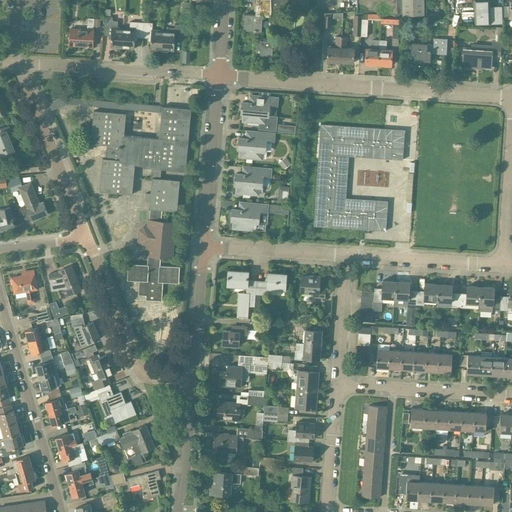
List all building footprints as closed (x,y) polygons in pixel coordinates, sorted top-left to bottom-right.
[(271,16),(271,9),(272,9),(271,0),(254,0),(254,15),(245,14),(243,32),(257,32),(256,57),(272,58),(273,41),(260,41),(262,15),(271,16)] [(399,10),(398,0),(358,0),(359,12),(399,10)] [(424,15),(423,0),(402,0),(403,16),(424,15)] [(473,0),(474,25),(502,24),(502,7),(490,7),(489,0),(473,0)] [(324,13),(323,27),(331,27),(332,13),(324,13)] [(361,35),(361,37),(367,37),(368,19),(372,19),(372,14),(362,14),(362,15),(361,35)] [(354,16),(353,35),(361,35),(362,15),(354,15),(354,16)] [(123,48),(124,28),(118,28),(118,21),(112,21),(113,17),(104,17),(103,32),(103,35),(109,36),(109,38),(110,39),(111,39),(111,48),(123,48)] [(381,20),(381,25),(393,25),(392,37),(398,38),(399,17),(390,17),(381,17),(381,20)] [(70,29),(69,45),(93,47),(93,39),(94,31),(92,31),(92,26),(93,26),(94,18),(88,18),(87,30),(70,29)] [(124,28),(123,48),(134,49),(135,41),(136,41),(137,40),(137,37),(143,38),(144,23),(130,22),(130,28),(124,28)] [(144,23),(143,38),(149,38),(148,40),(149,41),(151,42),(151,50),(162,51),(163,31),(152,30),(153,23),(144,23)] [(163,31),(162,51),(174,51),(175,40),(183,40),(184,25),(176,25),(175,32),(163,31)] [(340,62),(342,37),(336,36),(335,47),(328,47),(327,61),(340,62)] [(342,37),(340,62),(353,63),(354,48),(347,48),(348,37),(342,37)] [(412,43),(411,53),(415,53),(415,60),(430,61),(431,54),(446,55),(447,39),(433,38),(433,44),(427,44),(412,43)] [(372,40),(372,49),(366,49),(365,64),(378,65),(380,40),(372,40)] [(393,50),(386,50),(387,41),(380,40),(378,65),(392,65),(393,50)] [(463,48),(462,68),(471,68),(471,65),(480,66),(480,68),(491,68),(492,55),(501,56),(501,42),(494,41),(492,41),(492,46),(478,45),(477,49),(463,48)] [(240,108),(240,109),(240,110),(241,111),(241,112),(242,112),(242,114),(244,114),(243,122),(261,124),(261,130),(276,131),(277,118),(269,117),(270,106),(277,107),(278,99),(251,96),(250,103),(243,103),(243,104),(242,104),(241,105),(241,106),(240,107),(240,108)] [(99,139),(96,168),(102,168),(101,182),(107,183),(105,197),(109,197),(108,211),(112,211),(111,225),(116,226),(114,245),(133,246),(133,251),(162,254),(164,233),(163,233),(163,230),(176,231),(178,202),(163,201),(164,188),(180,190),(182,168),(179,167),(180,165),(182,165),(186,124),(112,117),(110,140),(99,139)] [(0,157),(9,155),(15,151),(12,142),(14,139),(13,138),(14,138),(9,126),(0,128),(0,157)] [(238,147),(239,147),(238,150),(241,150),(240,158),(262,160),(263,152),(265,152),(266,142),(274,142),(275,134),(247,132),(247,139),(239,138),(239,140),(238,141),(238,142),(237,143),(237,144),(237,145),(237,146),(238,147)] [(278,163),(283,170),(291,164),(286,157),(278,163)] [(234,177),(233,179),(234,182),(235,184),(235,185),(237,186),(237,193),(259,195),(260,188),(262,188),(262,186),(270,187),(271,170),(244,167),(243,175),(236,174),(236,175),(234,177)] [(6,178),(9,187),(20,183),(18,176),(6,177),(6,178)] [(21,207),(25,216),(26,219),(30,217),(31,220),(48,213),(43,203),(40,204),(31,183),(19,187),(26,205),(21,207)] [(287,201),(289,187),(279,186),(278,200),(287,201)] [(230,214),(230,215),(230,216),(230,217),(231,218),(231,219),(232,219),(232,221),(234,221),(233,229),(255,231),(265,232),(266,224),(259,223),(259,218),(260,213),(267,213),(268,205),(240,203),(240,210),(233,210),(232,211),(231,212),(231,213),(230,214)] [(15,227),(12,216),(10,207),(0,209),(0,229),(0,230),(0,232),(6,231),(6,229),(15,227)] [(60,273),(49,275),(52,289),(58,288),(65,286),(69,295),(81,290),(71,266),(59,271),(60,273)] [(33,289),(38,289),(35,270),(25,271),(25,275),(12,277),(15,293),(26,291),(28,303),(35,302),(33,289)] [(181,283),(182,273),(154,270),(153,281),(181,283)] [(227,286),(246,287),(246,293),(238,292),(236,316),(248,317),(248,306),(254,307),(255,294),(256,280),(248,280),(248,272),(228,271),(227,286)] [(285,290),(286,275),(268,274),(267,281),(256,280),(255,294),(267,295),(267,289),(285,290)] [(325,298),(325,290),(319,290),(320,277),(312,276),(312,278),(301,277),(300,293),(312,294),(312,297),(325,298)] [(374,298),(373,302),(382,303),(383,298),(395,299),(396,282),(383,281),(382,289),(375,288),(374,292),(374,298)] [(395,298),(395,306),(407,307),(407,311),(415,311),(415,305),(416,305),(417,291),(409,291),(410,283),(396,282),(395,298)] [(438,301),(439,284),(425,284),(424,291),(417,291),(416,305),(424,305),(424,300),(438,301)] [(438,301),(437,307),(458,308),(459,294),(451,293),(452,285),(439,284),(438,301)] [(459,294),(458,308),(466,308),(466,303),(479,304),(480,304),(481,287),(467,286),(467,294),(459,294)] [(480,304),(479,304),(479,311),(492,312),(492,310),(501,310),(502,297),(494,296),(494,288),(481,287),(480,304)] [(502,297),(501,310),(508,311),(508,313),(511,313),(511,289),(509,289),(509,297),(502,297)] [(50,303),(55,317),(69,313),(67,305),(60,307),(58,300),(50,303)] [(37,321),(49,318),(47,311),(36,314),(37,321)] [(72,327),(84,325),(83,317),(70,320),(72,327)] [(58,318),(46,321),(47,327),(52,326),(54,335),(62,333),(58,318)] [(259,319),(258,331),(270,331),(270,327),(271,321),(270,321),(270,320),(259,319)] [(84,325),(73,327),(81,345),(89,342),(99,338),(93,322),(85,326),(84,325)] [(245,341),(246,327),(234,326),(234,331),(223,331),(222,345),(238,346),(239,340),(245,341)] [(29,343),(47,338),(45,332),(40,333),(38,327),(25,331),(29,343)] [(305,330),(303,343),(303,344),(321,345),(322,332),(305,330)] [(47,338),(29,343),(32,355),(40,352),(41,358),(52,355),(47,338)] [(296,350),(303,351),(302,358),(319,359),(321,345),(303,344),(303,343),(296,343),(296,350)] [(97,344),(86,347),(87,353),(99,350),(97,344)] [(388,368),(390,351),(377,350),(376,368),(388,368)] [(390,351),(388,368),(401,369),(402,352),(390,351)] [(402,352),(401,369),(413,370),(414,352),(402,352)] [(414,352),(413,370),(426,371),(427,353),(414,352)] [(427,353),(426,371),(438,372),(439,354),(427,353)] [(268,354),(268,357),(268,362),(282,363),(282,355),(268,354)] [(439,354),(438,372),(451,373),(452,355),(439,354)] [(52,355),(41,358),(43,364),(36,366),(39,378),(58,373),(54,361),(53,361),(52,355)] [(94,390),(110,384),(107,377),(114,374),(107,356),(98,359),(97,355),(86,360),(92,374),(97,373),(99,379),(91,382),(94,390)] [(268,357),(255,356),(254,364),(267,365),(268,362),(268,357)] [(479,375),(480,357),(468,356),(466,374),(479,375)] [(480,357),(479,375),(491,375),(493,357),(480,357)] [(493,357),(491,375),(504,376),(505,358),(493,357)] [(73,362),(64,365),(66,371),(75,368),(73,362)] [(267,369),(281,370),(282,363),(268,362),(267,365),(267,369)] [(248,381),(250,364),(242,364),(242,367),(227,366),(226,372),(220,372),(219,386),(242,388),(242,381),(248,381)] [(296,390),(317,391),(318,373),(297,371),(296,390)] [(0,373),(0,386),(9,384),(5,372),(0,373)] [(57,386),(56,386),(61,385),(58,373),(39,378),(43,391),(57,386)] [(0,404),(6,403),(4,398),(12,396),(9,384),(0,386),(0,404)] [(72,399),(83,396),(80,386),(69,389),(72,399)] [(107,417),(113,415),(116,422),(136,414),(131,401),(125,403),(121,392),(113,395),(110,388),(98,393),(107,417)] [(317,391),(296,390),(294,409),(315,410),(317,391)] [(247,404),(264,406),(265,397),(248,396),(247,404)] [(49,414),(67,409),(67,408),(66,403),(64,403),(62,397),(58,399),(46,402),(49,414)] [(238,421),(240,403),(225,402),(225,403),(218,403),(216,419),(238,421)] [(11,404),(0,407),(0,426),(1,426),(19,421),(17,413),(15,414),(14,409),(12,410),(11,404)] [(279,406),(265,405),(264,413),(264,412),(264,413),(278,415),(279,406)] [(67,409),(49,414),(53,426),(64,422),(64,423),(71,421),(69,414),(76,412),(75,406),(67,408),(67,409)] [(368,421),(386,423),(387,407),(369,406),(368,421)] [(423,428),(424,409),(411,409),(410,427),(423,428)] [(435,428),(436,410),(424,409),(423,428),(435,428)] [(435,428),(435,434),(447,435),(448,429),(449,411),(436,410),(435,428)] [(460,430),(461,412),(449,411),(448,429),(460,430)] [(472,431),(474,413),(461,412),(460,430),(472,431)] [(264,413),(263,421),(278,422),(278,415),(264,413)] [(474,413),(472,431),(485,432),(486,413),(474,413)] [(511,433),(511,428),(511,415),(500,414),(499,432),(511,433)] [(19,421),(1,426),(4,438),(22,433),(19,421)] [(386,423),(368,421),(366,436),(384,437),(386,423)] [(297,422),(296,430),(288,429),(287,441),(295,441),(295,442),(308,443),(309,437),(313,437),(314,423),(297,422)] [(134,433),(132,433),(131,431),(123,434),(124,437),(120,438),(124,449),(132,445),(136,454),(128,458),(131,467),(135,465),(135,466),(146,462),(143,452),(154,447),(145,426),(133,431),(134,433)] [(100,446),(117,439),(117,438),(119,437),(116,429),(96,438),(100,446)] [(250,439),(262,440),(263,430),(250,429),(250,439)] [(96,439),(94,431),(83,434),(85,442),(89,441),(96,439)] [(59,449),(72,446),(77,445),(77,444),(73,432),(56,437),(59,449)] [(8,449),(2,451),(4,457),(9,455),(19,452),(18,446),(26,444),(22,433),(4,438),(8,449)] [(228,459),(228,451),(236,452),(236,445),(243,446),(244,436),(234,435),(234,436),(215,434),(214,450),(215,450),(215,458),(228,459)] [(384,437),(366,436),(365,451),(383,452),(384,437)] [(308,443),(295,442),(293,461),(311,462),(312,449),(308,449),(308,443)] [(72,446),(59,449),(63,461),(68,460),(69,466),(82,462),(80,456),(78,449),(84,448),(83,443),(77,444),(77,445),(72,446)] [(383,452),(365,451),(364,466),(382,467),(383,452)] [(15,472),(32,468),(29,456),(12,461),(15,472)] [(274,458),(260,457),(260,464),(274,465),(274,458)] [(483,461),(483,468),(489,468),(489,470),(504,471),(505,462),(483,461)] [(244,466),(244,474),(259,475),(259,467),(244,466)] [(382,467),(364,466),(363,481),(381,482),(382,467)] [(308,502),(310,477),(302,476),(303,468),(293,467),(290,501),(308,502)] [(32,468),(15,472),(15,473),(8,475),(9,480),(17,478),(19,484),(18,484),(20,492),(34,488),(32,481),(36,480),(32,468)] [(69,485),(82,482),(92,479),(90,472),(83,475),(81,469),(79,470),(66,473),(69,485)] [(156,480),(161,479),(158,470),(127,478),(129,487),(140,484),(144,499),(160,495),(156,480)] [(114,485),(125,481),(123,472),(111,475),(112,479),(114,485)] [(213,472),(211,494),(230,495),(231,483),(240,484),(241,474),(213,472)] [(108,474),(98,477),(100,484),(104,482),(112,480),(110,475),(108,476),(108,474)] [(401,474),(399,494),(406,494),(407,474),(401,474)] [(406,494),(406,499),(418,500),(420,482),(419,482),(420,475),(407,474),(406,494)] [(85,493),(84,487),(93,484),(92,479),(82,482),(69,485),(73,497),(85,493)] [(381,482),(363,481),(362,496),(380,497),(381,482)] [(420,482),(418,500),(431,501),(432,483),(420,482)] [(432,483),(431,501),(443,502),(444,484),(432,483)] [(444,484),(443,502),(455,502),(457,484),(444,484)] [(457,484),(455,502),(468,503),(469,485),(457,484)] [(469,485),(468,503),(480,504),(481,486),(469,485)] [(481,486),(480,504),(493,505),(494,487),(481,486)] [(104,502),(117,499),(115,491),(102,495),(104,502)] [(33,502),(29,503),(30,511),(46,511),(45,501),(33,502)] [(22,504),(15,505),(15,511),(30,511),(29,503),(22,504)]
